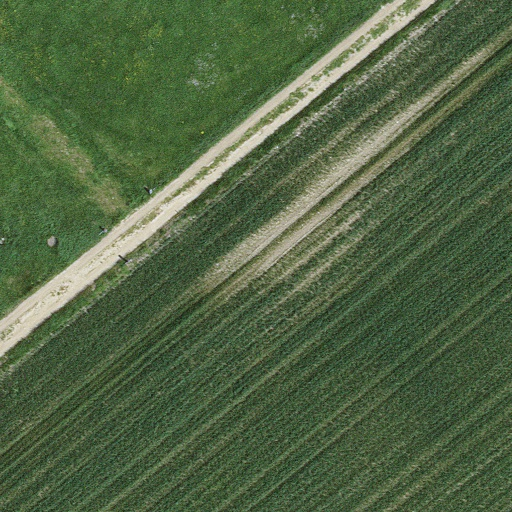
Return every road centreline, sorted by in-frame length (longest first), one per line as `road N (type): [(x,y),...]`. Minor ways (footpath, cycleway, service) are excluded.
road 1 (track): [(421,0),(141,229)]
road 2 (track): [(0,89),(141,229)]
road 3 (track): [(141,229),(0,347)]
